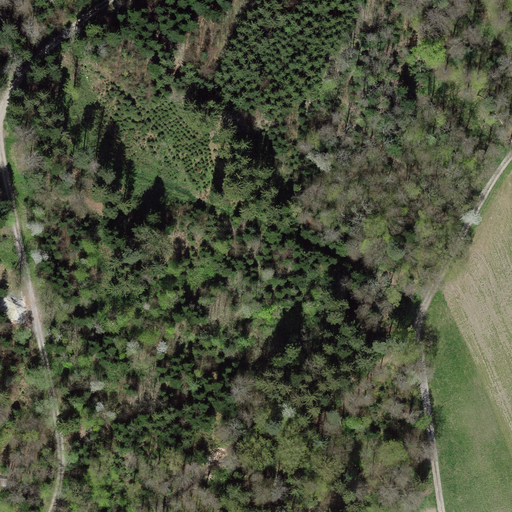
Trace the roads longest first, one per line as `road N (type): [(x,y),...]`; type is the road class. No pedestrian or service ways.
road 1 (track): [(420,329),(394,346),(362,392),(309,427),(236,446),(168,499),(127,505),(0,487)]
road 2 (track): [(442,511),(420,329),(511,166)]
road 3 (track): [(51,511),(59,434),(0,152)]
road 4 (track): [(0,126),(46,38),(103,0)]
